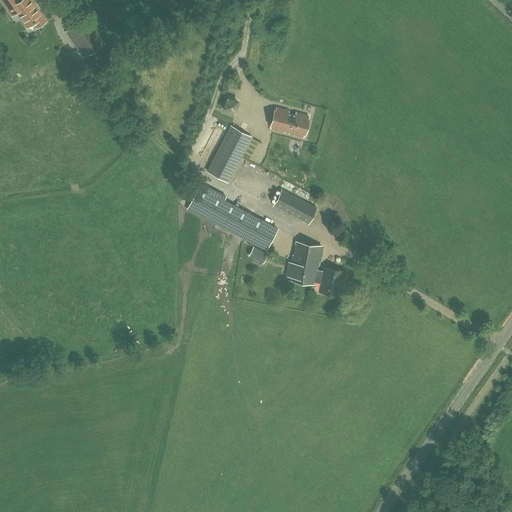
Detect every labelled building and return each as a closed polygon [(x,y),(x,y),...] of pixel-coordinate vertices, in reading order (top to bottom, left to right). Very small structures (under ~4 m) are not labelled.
[(1,0),(10,13),(15,10),(26,28),(33,23),(36,28),(45,22),(30,0),(22,0),(19,3),(17,0),(1,0)] [(105,43),(88,17),(67,32),(84,57),(105,43)] [(233,111),(237,102),(227,98),(224,108),(233,111)] [(289,110),(277,107),(271,128),(285,132),(285,131),(289,132),(289,133),(303,137),(308,116),(296,112),(295,114),(289,112),(289,110)] [(228,181),(251,137),(231,127),(208,170),(228,181)] [(266,250),(277,229),(224,201),(226,197),(201,184),(187,209),(266,250)] [(282,189),(274,206),(308,224),(316,207),(282,189)] [(314,285),(314,281),(316,270),(321,247),(297,243),(296,243),(296,244),(297,244),(295,255),(294,255),(293,261),(291,261),(291,262),(288,261),(286,276),(288,276),(288,278),(290,279),(289,280),(314,285)] [(253,246),(248,256),(254,259),(259,249),(253,246)] [(316,270),(314,281),(321,282),(319,292),(339,296),(344,271),(325,268),(324,272),(316,270)]
